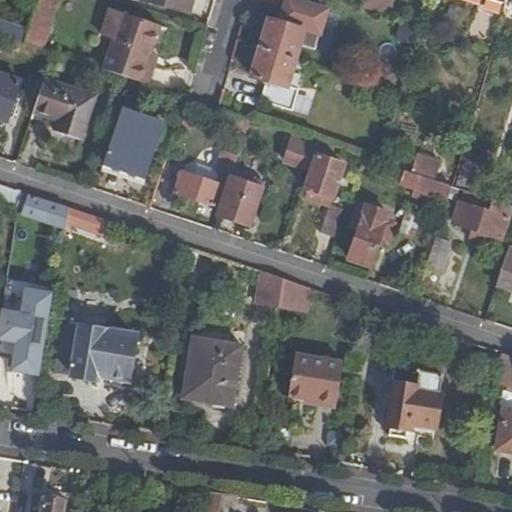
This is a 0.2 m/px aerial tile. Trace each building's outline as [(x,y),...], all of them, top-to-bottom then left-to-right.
[(39,0),(26,46),(44,52),(58,0),(39,0)] [(192,17),(196,0),(145,0),(144,3),(192,17)] [(366,0),(350,0),(349,6),(363,10),(366,0)] [(393,0),(366,0),(363,10),(388,17),(393,0)] [(486,0),(486,4),(506,11),(508,0),(486,0)] [(106,38),(118,42),(127,15),(116,11),(106,38)] [(122,78),(152,89),(159,70),(152,67),(156,55),(165,28),(127,15),(118,42),(107,73),(122,78)] [(0,18),(0,35),(16,40),(21,25),(0,18)] [(271,23),(262,51),(295,63),(305,35),(271,23)] [(295,63),(262,51),(252,79),(286,90),(295,63)] [(152,67),(159,70),(163,58),(156,55),(152,67)] [(21,83),(0,75),(0,120),(8,123),(21,83)] [(46,82),(36,115),(60,123),(56,135),(83,144),(97,100),(46,82)] [(251,121),(225,112),(221,126),(247,135),(251,121)] [(166,129),(124,115),(107,165),(148,181),(166,129)] [(294,145),(290,156),(288,163),(307,171),(313,152),(294,145)] [(365,159),(357,156),(353,168),(361,171),(365,159)] [(365,159),(361,171),(370,174),(373,162),(365,159)] [(346,170),(318,161),(308,192),(335,201),(346,170)] [(185,176),(215,187),(217,178),(214,172),(210,169),(198,165),(190,167),(187,168),(185,176)] [(421,165),(417,176),(442,184),(445,173),(421,165)] [(449,201),(454,188),(442,184),(417,176),(407,173),(403,186),(419,191),(416,200),(430,205),(432,195),(449,201)] [(224,190),(215,187),(185,176),(178,197),(218,210),(224,190)] [(232,181),(219,219),(240,226),(241,221),(253,225),(263,192),(261,191),(262,185),(256,183),(254,188),(232,181)] [(503,241),(511,214),(511,208),(467,193),(456,226),(503,241)] [(67,229),(68,220),(71,210),(31,196),(24,214),(67,229)] [(388,217),(360,207),(352,232),(360,235),(351,261),(370,268),(388,217)] [(325,237),(337,241),(347,212),(334,209),(325,237)] [(111,234),(115,224),(71,210),(68,220),(111,234)] [(511,247),(511,248),(500,284),(511,288),(511,247)] [(431,255),(422,280),(438,285),(446,260),(431,255)] [(282,310),(287,282),(265,275),(260,305),(282,310)] [(295,320),(300,287),(287,282),(282,310),(281,317),(295,320)] [(19,286),(9,284),(5,310),(16,311),(19,286)] [(24,315),(3,312),(0,329),(0,340),(19,344),(14,372),(41,377),(56,294),(28,289),(24,315)] [(138,340),(82,330),(73,379),(98,384),(99,379),(111,380),(110,385),(123,387),(124,383),(130,383),(138,340)] [(236,408),(245,348),(196,340),(185,399),(236,408)] [(511,382),(511,356),(500,356),(498,382),(511,382)] [(347,364),(299,357),(292,397),(319,402),(319,406),(338,410),(347,364)] [(394,385),(397,386),(419,389),(421,373),(398,369),(394,385)] [(419,389),(397,386),(390,428),(393,429),(391,438),(408,440),(409,432),(414,432),(414,426),(439,429),(444,395),(443,395),(446,377),(421,373),(419,389)] [(511,413),(507,413),(500,452),(511,453),(511,413)] [(120,511),(126,479),(107,476),(101,511),(120,511)] [(221,511),(225,495),(204,492),(200,511),(221,511)] [(234,511),(237,497),(225,495),(221,511),(234,511)] [(65,503),(45,499),(43,511),(66,511),(63,511),(65,503)]
